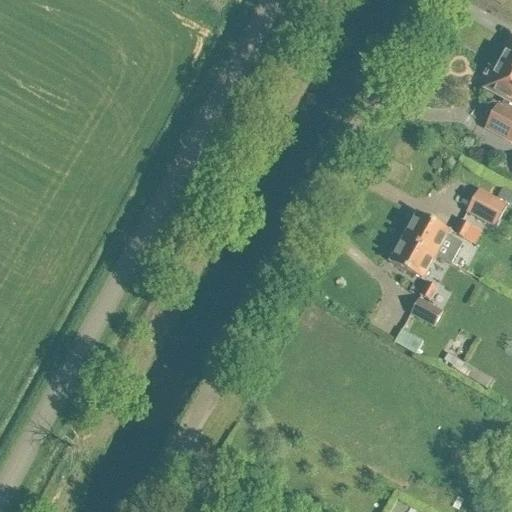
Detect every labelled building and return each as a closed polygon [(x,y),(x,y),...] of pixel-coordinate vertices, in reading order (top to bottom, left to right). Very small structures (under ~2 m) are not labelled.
[(511,44),(508,51),(505,53),(502,59),(502,62),(500,65),(511,72),(511,44)] [(511,72),(500,65),(499,68),(496,70),(493,75),(493,78),(487,90),(507,101),(503,108),(499,106),(486,131),(511,145),(511,72)] [(481,190),(468,213),(496,230),(509,206),(481,190)] [(404,240),(437,258),(450,234),(418,216),(404,240)] [(462,223),(455,235),(465,240),(473,227),(463,221),(462,223)] [(423,283),(437,258),(404,240),(390,265),(423,283)] [(432,304),(439,291),(428,285),(420,299),(432,304)] [(411,317),(434,330),(444,313),(420,301),(411,317)] [(423,344),(402,331),(394,345),(415,358),(423,344)] [(451,354),(445,364),(490,391),(496,382),(451,354)]
